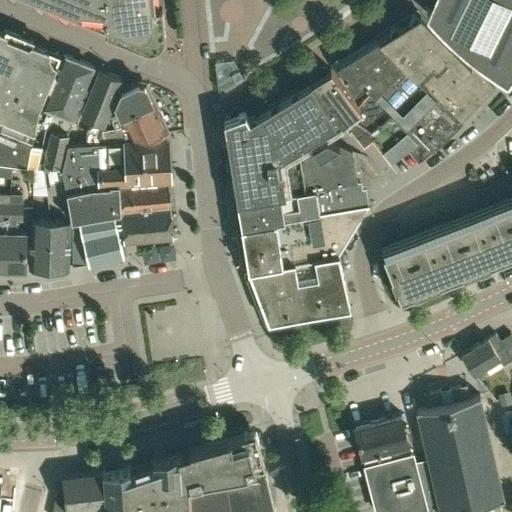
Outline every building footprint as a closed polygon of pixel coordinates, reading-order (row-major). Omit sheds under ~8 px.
[(34,0),(41,5),(45,0),(48,0),(60,5),(58,8),(66,15),(71,9),(108,24),(106,29),(144,44),(150,46),(156,44),(162,40),(165,35),(165,28),(163,3),(155,4),(154,0),(34,0)] [(448,32),(458,41),(468,49),(480,59),(493,68),(507,76),(511,69),(511,68),(511,67),(511,64),(511,61),(510,59),(508,57),(505,56),(502,56),(500,56),(497,59),(488,52),(511,2),(511,0),(209,0),(216,61),(215,61),(218,89),(243,75),(288,51),(314,36),(339,18),(359,0),(438,0),(437,4),(438,4),(433,14),(426,7),(426,8),(434,18),(438,22),(448,32)] [(419,13),(378,38),(459,120),(492,85),(449,42),(419,13)] [(0,111),(34,125),(38,103),(60,51),(33,39),(5,27),(4,28),(0,26),(0,111)] [(461,122),(459,120),(378,38),(336,65),(352,92),(363,85),(368,90),(411,132),(428,151),(429,151),(461,122)] [(75,115),(96,64),(64,51),(43,102),(75,115)] [(104,121),(123,77),(100,67),(81,111),(104,121)] [(417,159),(428,151),(411,132),(368,90),(357,103),(330,68),(324,68),(317,73),(312,76),(311,80),(310,81),(311,82),(338,119),(347,131),(350,129),(358,140),(365,141),(368,138),(383,159),(405,143),(417,159)] [(165,133),(169,128),(147,83),(138,80),(124,87),(118,102),(120,107),(113,110),(111,116),(116,126),(104,128),(104,137),(165,133)] [(236,198),(235,201),(356,179),(350,148),(325,137),(321,131),(338,119),(311,82),(297,91),(296,90),(249,119),(244,112),(224,119),(225,129),(225,130),(226,130),(236,198)] [(43,161),(43,163),(61,165),(69,133),(50,129),(43,161)] [(119,181),(171,179),(168,137),(69,143),(65,166),(70,189),(94,183),(112,183),(114,181),(119,181)] [(16,163),(27,165),(31,145),(20,143),(16,163)] [(31,145),(27,165),(34,166),(42,167),(42,165),(43,163),(38,162),(41,147),(31,145)] [(61,165),(47,167),(49,179),(63,177),(61,165)] [(34,166),(33,186),(46,183),(44,167),(42,167),(34,166)] [(238,214),(239,225),(363,204),(360,188),(357,188),(356,179),(235,201),(238,214)] [(73,219),(74,221),(117,212),(117,209),(172,203),(170,182),(122,186),(122,188),(119,188),(119,181),(114,181),(112,183),(94,183),(70,189),(67,190),(73,219)] [(511,200),(381,251),(398,296),(511,251),(511,200)] [(25,268),(25,230),(16,230),(16,217),(21,217),(21,201),(6,201),(6,237),(5,268),(25,268)] [(121,239),(174,235),(172,203),(117,209),(117,212),(74,221),(74,264),(90,262),(123,254),(121,239)] [(243,245),(247,267),(338,252),(366,203),(363,204),(239,225),(243,245)] [(69,266),(71,219),(34,218),(33,240),(31,241),(29,265),(69,266)] [(349,308),(338,252),(247,267),(268,321),(349,308)] [(502,363),(511,356),(511,331),(500,339),(496,332),(489,337),(488,335),(463,351),(475,371),(498,357),(502,363)] [(410,452),(410,451),(364,462),(376,511),(422,508),(421,511),(502,511),(499,499),(504,498),(480,392),(470,394),(466,381),(423,391),(426,404),(416,407),(430,465),(417,468),(413,452),(410,452)] [(364,462),(410,451),(401,412),(354,423),(364,462)] [(190,511),(189,480),(211,476),(265,466),(262,455),(255,429),(230,436),(230,435),(101,471),(105,504),(105,511),(190,511)] [(101,471),(101,469),(62,473),(63,487),(58,487),(51,511),(105,511),(105,504),(101,471)] [(211,479),(211,476),(189,480),(190,511),(277,511),(264,469),(211,479)]
